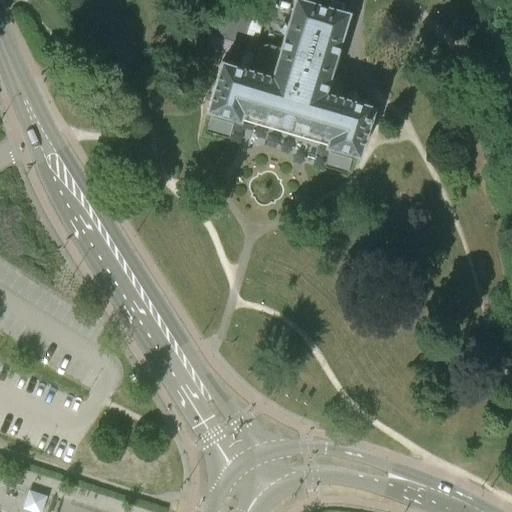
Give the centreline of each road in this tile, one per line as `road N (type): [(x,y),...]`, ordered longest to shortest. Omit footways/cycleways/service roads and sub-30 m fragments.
road 1 (tertiary): [(248,463),(80,205),(0,44)]
road 2 (primary): [(431,495),(388,465),(331,452),(275,450),(248,463)]
road 3 (primary): [(269,492),(333,477),(431,495)]
